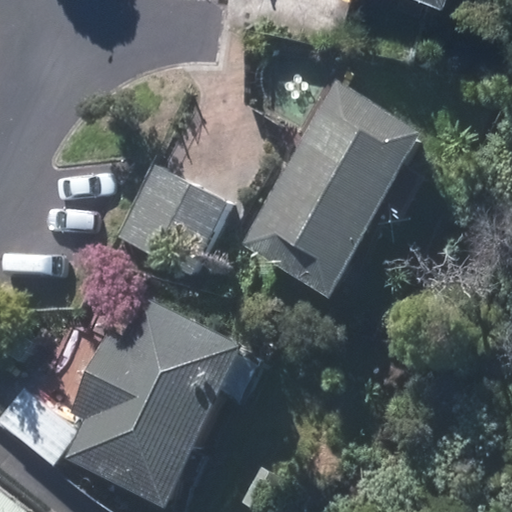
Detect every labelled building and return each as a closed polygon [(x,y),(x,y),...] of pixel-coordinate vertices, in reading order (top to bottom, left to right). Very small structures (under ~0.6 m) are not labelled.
[(352,84),(250,246),(341,302),(442,141),(352,84)] [(162,165),(125,238),(196,275),(234,202),(162,165)] [(84,418),(97,422),(80,469),(187,508),(231,388),(111,344),(84,418)] [(6,366),(0,372),(0,416),(62,467),(89,435),(6,366)] [(11,511),(0,503),(0,511),(11,511)]
